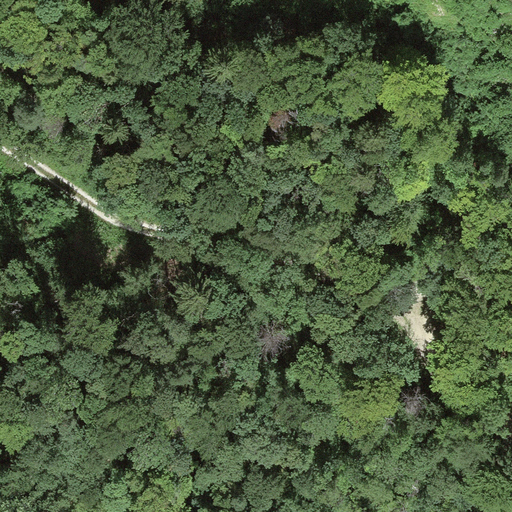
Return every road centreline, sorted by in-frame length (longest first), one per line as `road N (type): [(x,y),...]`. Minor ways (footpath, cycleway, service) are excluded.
road 1 (track): [(0,142),(156,228),(320,271),(413,308),(414,337),(428,361),(511,435)]
road 2 (track): [(511,219),(433,274),(413,308)]
